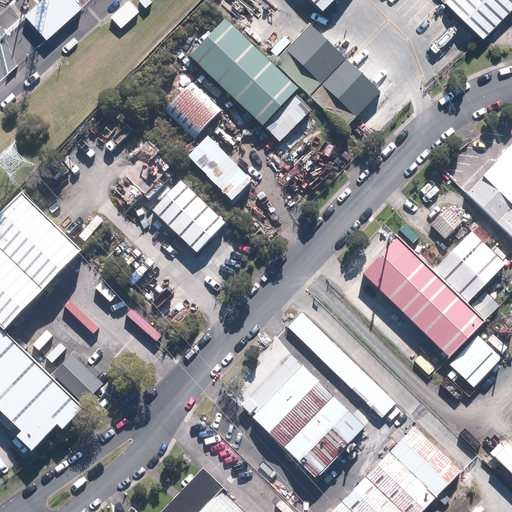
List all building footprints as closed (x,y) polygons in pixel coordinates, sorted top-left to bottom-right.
[(39,30),(45,37),(79,7),(73,0),(38,0),(24,13),(32,22),(29,24),(36,32),(39,30)] [(152,2),(150,0),(139,0),(139,1),(145,8),(152,2)] [(335,0),(312,0),(325,11),(335,0)] [(511,12),(511,0),(449,0),(444,6),(484,43),(511,12)] [(111,17),(121,28),(138,12),(128,1),(111,17)] [(299,94),(228,27),(191,67),(262,133),(299,94)] [(273,69),(299,94),(344,136),(382,95),(311,29),(273,69)] [(223,115),(193,87),(158,124),(187,152),(223,115)] [(215,135),(201,148),(243,194),(257,182),(215,135)] [(86,148),(78,151),(85,170),(93,167),(86,148)] [(463,198),(495,228),(511,210),(511,161),(504,154),(463,198)] [(159,179),(145,193),(150,199),(165,185),(159,179)] [(224,227),(180,185),(149,218),(193,260),(224,227)] [(87,251),(26,194),(0,221),(0,319),(12,331),(87,251)] [(448,205),(431,224),(446,238),(464,219),(448,205)] [(511,210),(495,228),(511,244),(511,210)] [(100,214),(80,235),(86,242),(107,220),(100,214)] [(472,233),(431,276),(468,311),(509,268),(472,233)] [(483,325),(395,242),(359,280),(447,363),(483,325)] [(130,298),(109,278),(95,293),(116,313),(130,298)] [(0,335),(0,390),(3,393),(5,395),(0,399),(0,408),(48,454),(90,410),(5,330),(0,335)] [(75,352),(55,372),(87,404),(107,384),(75,352)] [(368,430),(302,368),(252,420),(318,482),(368,430)] [(422,511),(460,472),(416,431),(338,511),(422,511)] [(511,446),(508,444),(495,458),(511,473),(511,446)] [(350,467),(345,460),(326,474),(331,481),(350,467)] [(240,511),(202,474),(165,511),(240,511)] [(475,511),(457,494),(439,511),(475,511)]
